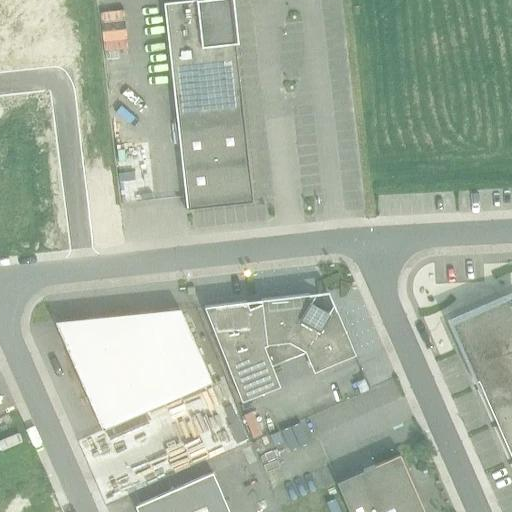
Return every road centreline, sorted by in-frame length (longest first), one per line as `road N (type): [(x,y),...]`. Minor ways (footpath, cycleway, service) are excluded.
road 1 (residential): [(0,279),(367,242)]
road 2 (residential): [(367,242),(479,511)]
road 3 (residential): [(85,511),(0,305)]
road 4 (residential): [(367,242),(511,232)]
